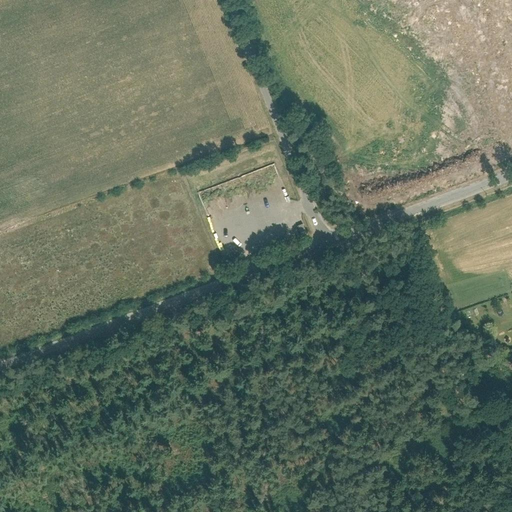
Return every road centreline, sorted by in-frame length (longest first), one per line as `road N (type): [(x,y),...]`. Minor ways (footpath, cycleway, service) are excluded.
road 1 (unclassified): [(320,243),(0,363)]
road 2 (unclassified): [(223,0),(320,243)]
road 3 (unclassified): [(511,168),(320,243)]
